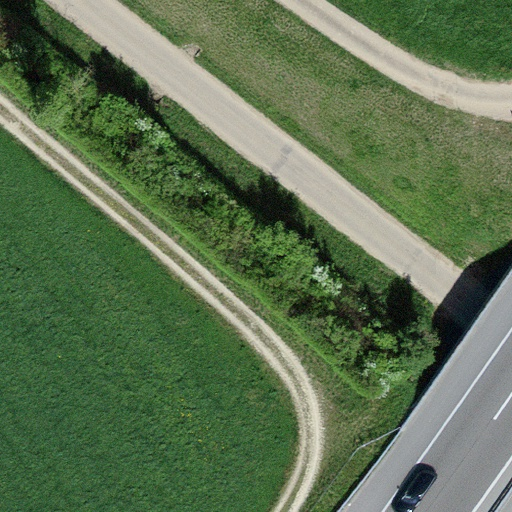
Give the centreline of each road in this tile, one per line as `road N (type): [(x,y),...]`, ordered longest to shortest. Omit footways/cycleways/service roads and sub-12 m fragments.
road 1 (unclassified): [(79,0),(511,337)]
road 2 (track): [(284,511),(309,458),(301,391),(284,362),(242,316),(0,108)]
road 3 (track): [(511,98),(471,96),(426,80),(302,0)]
road 4 (motorway): [(511,393),(428,511)]
